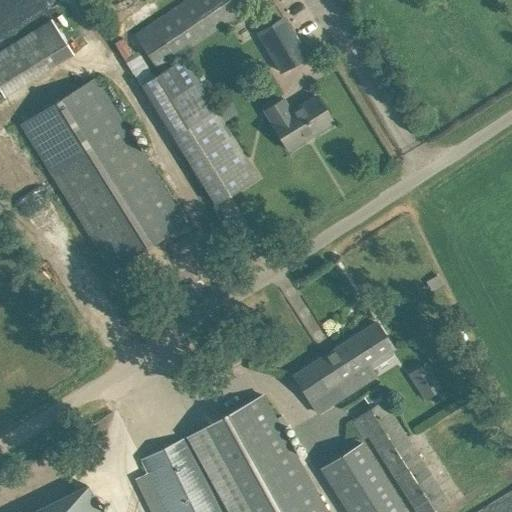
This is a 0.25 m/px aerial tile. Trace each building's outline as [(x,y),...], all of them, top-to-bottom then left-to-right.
[(0,0),(0,38),(19,27),(2,0),(0,0)] [(249,0),(184,0),(134,34),(157,69),(253,5),(249,0)] [(55,15),(0,49),(0,80),(7,92),(76,49),(55,15)] [(283,17),(256,33),(280,72),(307,55),(283,17)] [(259,177),(184,58),(141,85),(215,204),(259,177)] [(20,123),(112,269),(185,223),(94,77),(20,123)] [(333,122),(322,105),(315,96),(291,111),(283,99),(265,111),(272,123),(271,123),(288,150),(333,122)] [(104,288),(91,272),(76,284),(89,300),(104,288)] [(392,350),(386,340),(375,323),(293,376),(317,415),(377,376),(370,365),(392,350)] [(427,362),(410,373),(427,399),(445,387),(427,362)] [(327,511),(262,395),(185,437),(227,511),(327,511)] [(355,417),(415,511),(438,511),(450,504),(383,399),(355,417)] [(221,511),(184,437),(141,459),(148,473),(137,479),(153,511),(221,511)] [(320,468),(347,511),(405,511),(361,442),(320,468)] [(99,511),(86,484),(28,511),(99,511)] [(511,511),(511,496),(481,511),(511,511)]
